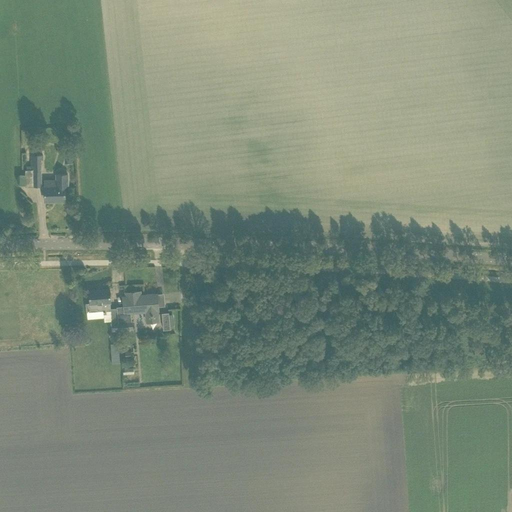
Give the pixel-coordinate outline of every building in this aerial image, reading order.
[(31,155),(31,170),(25,170),(26,186),(41,186),(41,158),(42,158),(42,155),(31,155)] [(52,200),(52,201),(65,201),(65,191),(65,185),(68,185),(67,174),(56,174),(56,185),(44,186),(44,189),(45,199),(52,200)] [(110,308),(110,302),(111,302),(109,289),(96,290),(96,292),(89,293),(90,303),(86,303),(86,311),(103,310),(103,314),(104,321),(111,320),(111,323),(108,323),(108,327),(112,327),(112,331),(119,330),(118,326),(117,308),(110,308)] [(158,310),(157,294),(140,295),(140,291),(126,292),(126,296),(122,297),(123,307),(117,307),(117,308),(118,326),(119,330),(119,331),(132,329),(131,320),(131,321),(130,312),(145,311),(146,315),(151,314),(151,316),(153,315),(153,314),(157,314),(157,310),(158,310)] [(170,329),(168,312),(162,313),(163,330),(170,329)] [(109,338),(111,341),(114,341),(117,340),(118,336),(116,334),(113,333),(110,335),(109,338)] [(120,363),(119,343),(111,344),(112,363),(120,363)]
